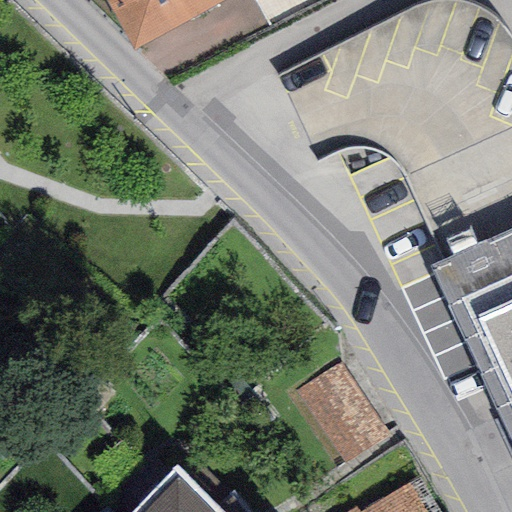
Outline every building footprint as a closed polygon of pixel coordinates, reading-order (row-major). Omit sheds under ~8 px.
[(225,0),(104,0),(132,53),(227,3),(225,0)] [(511,235),(429,274),(511,450),(511,235)] [(387,438),(338,363),(295,391),(343,466),(387,438)] [(439,511),(420,479),(365,511),(357,511),(355,509),(349,511),(439,511)] [(204,511),(177,485),(151,511),(204,511)]
